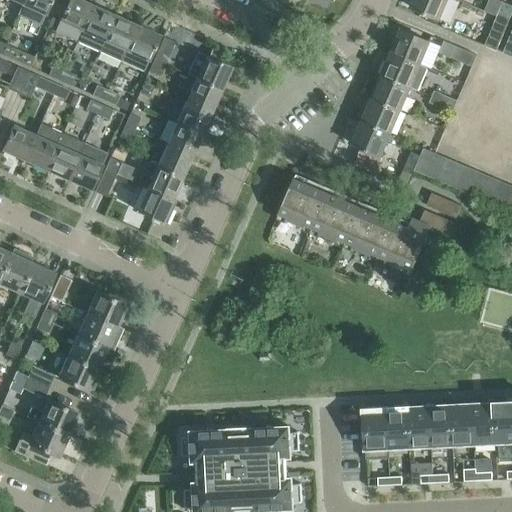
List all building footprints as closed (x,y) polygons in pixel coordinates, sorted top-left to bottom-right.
[(23,0),(22,4),(17,15),(40,25),(45,15),(44,15),(51,0),(23,0)] [(77,42),(82,31),(93,6),(80,0),(68,0),(54,32),(77,42)] [(457,0),(413,0),(410,7),(439,19),(446,5),(457,9),(460,1),(457,0)] [(511,6),(503,2),(498,13),(510,18),(511,13),(511,6)] [(82,31),(103,41),(115,15),(114,15),(93,6),(82,31)] [(510,18),(498,13),(485,45),(496,50),(510,18)] [(99,52),(120,61),(137,25),(115,16),(115,15),(103,41),(99,52)] [(137,25),(120,61),(143,71),(159,35),(158,35),(137,25)] [(401,29),(391,52),(420,64),(430,42),(401,29)] [(511,31),(503,53),(511,57),(511,31)] [(164,37),(153,60),(164,65),(175,42),(164,37)] [(439,53),(451,58),(456,46),(444,41),(439,53)] [(4,44),(0,52),(0,53),(11,58),(16,49),(4,44)] [(456,46),(451,58),(472,67),(477,55),(456,46)] [(391,52),(381,75),(411,87),(420,64),(391,52)] [(206,57),(195,79),(221,91),(231,68),(206,57)] [(0,59),(0,71),(5,74),(10,64),(0,59)] [(164,65),(153,60),(148,71),(159,76),(164,65)] [(48,74),(59,79),(63,70),(52,65),(48,74)] [(7,89),(18,94),(28,71),(17,66),(7,89)] [(63,70),(59,79),(71,84),(75,76),(63,70)] [(35,86),(53,94),(58,84),(28,71),(18,94),(29,99),(35,86)] [(381,75),(372,98),(401,110),(411,87),(381,75)] [(195,79),(186,101),(211,112),(221,91),(195,79)] [(138,93),(149,98),(154,86),(144,82),(138,93)] [(58,84),(53,94),(65,99),(69,89),(58,84)] [(96,85),(92,95),(103,100),(108,90),(96,85)] [(108,90),(103,100),(115,105),(118,97),(119,95),(108,90)] [(429,103),(441,108),(446,96),(434,91),(429,103)] [(446,96),(441,108),(452,113),(457,101),(446,96)] [(118,97),(115,105),(115,106),(126,110),(129,102),(118,97)] [(372,98),(362,121),(391,133),(401,110),(372,98)] [(90,100),(86,110),(97,114),(99,110),(102,105),(90,100)] [(186,101),(176,123),(201,134),(205,136),(211,122),(208,121),(211,112),(186,101)] [(97,114),(97,115),(108,120),(113,110),(102,105),(99,110),(97,114)] [(129,114),(124,126),(134,130),(139,119),(129,114)] [(391,133),(362,121),(352,144),(362,148),(357,159),(375,167),(380,156),(381,156),(391,133)] [(45,170),(46,171),(62,133),(40,123),(35,135),(24,160),(45,170)] [(176,123),(166,145),(192,156),(201,134),(176,123)] [(2,151),(24,160),(35,135),(13,125),(14,125),(13,125),(1,151),(2,151)] [(134,130),(124,126),(119,137),(129,141),(134,130)] [(46,170),(68,180),(84,143),(62,133),(46,171),(46,170)] [(84,143),(68,180),(89,190),(90,190),(107,153),(84,143)] [(166,145),(156,166),(182,178),(192,156),(166,145)] [(423,148),(419,160),(430,164),(434,153),(423,148)] [(425,175),(436,180),(445,158),(434,153),(430,164),(425,175)] [(110,158),(105,170),(116,175),(121,163),(110,158)] [(436,180),(446,184),(456,162),(445,158),(436,180)] [(119,171),(134,178),(138,167),(124,160),(119,171)] [(414,171),(425,175),(430,164),(419,160),(414,171)] [(446,184),(457,189),(467,167),(456,162),(446,184)] [(156,166),(147,188),(172,200),(182,178),(156,166)] [(457,189),(468,194),(477,171),(467,167),(457,189)] [(116,175),(105,170),(95,192),(95,194),(104,198),(105,197),(106,197),(116,175)] [(402,171),(397,183),(406,187),(412,175),(402,171)] [(468,194),(479,198),(488,176),(477,171),(468,194)] [(479,198),(490,203),(499,181),(488,176),(479,198)] [(409,228),(294,179),(293,179),(277,217),(278,217),(280,214),(287,217),(286,219),(304,227),(305,225),(312,228),(311,231),(313,228),(320,231),(319,233),(338,241),(338,239),(345,242),(344,245),(345,245),(346,242),(353,245),(352,247),(371,255),(372,253),(378,256),(377,259),(378,260),(379,256),(386,259),(385,261),(404,269),(405,267),(411,270),(410,273),(411,274),(431,228),(449,235),(454,223),(425,210),(420,222),(412,218),(412,219),(413,220),(409,228)] [(490,203),(500,207),(510,185),(499,181),(490,203)] [(500,207),(511,212),(511,209),(511,186),(510,185),(500,207)] [(172,200),(147,188),(137,210),(162,222),(166,223),(172,209),(169,208),(172,200)] [(427,206),(456,218),(461,206),(432,193),(427,206)] [(0,277),(11,253),(0,248),(0,277)] [(11,253),(0,277),(0,284),(19,293),(32,263),(25,260),(25,255),(15,250),(12,254),(11,253)] [(32,263),(19,293),(30,298),(23,313),(34,318),(54,273),(32,263)] [(50,297),(61,302),(71,280),(59,275),(50,297)] [(96,292),(86,313),(116,327),(126,305),(96,292)] [(45,308),(40,318),(52,323),(56,314),(45,308)] [(86,313),(77,335),(107,348),(116,327),(86,313)] [(52,323),(40,318),(36,328),(47,333),(52,323)] [(107,348),(77,335),(67,356),(97,369),(107,348)] [(13,340),(11,343),(20,347),(23,340),(18,338),(13,340)] [(5,355),(15,359),(20,348),(10,343),(5,355)] [(97,369),(67,356),(57,377),(87,391),(92,381),(95,383),(101,371),(97,369)] [(32,366),(27,377),(49,387),(54,376),(32,366)] [(49,387),(27,377),(16,372),(11,383),(8,389),(20,394),(22,388),(44,398),(49,387)] [(26,417),(38,422),(67,435),(77,413),(47,400),(42,411),(31,406),(26,417)] [(511,401),(494,403),(496,443),(511,442),(511,401)] [(472,404),(451,405),(453,445),(474,444),(472,403),(472,404)] [(473,403),(472,403),(474,444),(496,443),(494,403),(473,404),(473,403)] [(0,408),(0,416),(9,420),(13,411),(1,405),(0,408)] [(428,406),(408,407),(410,447),(431,446),(429,405),(428,405),(428,406)] [(430,405),(429,405),(431,446),(453,445),(451,405),(430,406),(430,405)] [(385,408),(363,409),(366,459),(389,458),(386,407),(385,407),(385,408)] [(387,407),(386,407),(389,458),(390,458),(389,448),(410,447),(408,407),(387,408),(387,407)] [(67,435),(38,422),(31,436),(22,432),(14,451),(46,466),(51,454),(58,457),(67,435)] [(181,438),(182,456),(192,456),(192,462),(196,462),(197,483),(193,483),(193,489),(184,490),(185,508),(194,508),(194,511),(229,511),(232,511),(255,511),(293,509),(293,503),(302,503),(301,484),(292,484),(291,478),(287,478),(286,457),(290,457),(290,451),(300,451),(299,432),(289,432),(289,427),(251,428),(228,429),(191,431),(191,437),(181,438)] [(476,469),(463,469),(464,482),(476,481),(476,473),(476,469)] [(492,472),(476,473),(476,481),(492,480),(492,472)] [(449,474),(435,475),(435,483),(449,482),(449,474)] [(435,475),(420,475),(421,484),(435,483),(435,475)] [(402,476),(390,477),(390,485),(402,485),(402,476)] [(390,477),(377,478),(378,486),(390,485),(390,477)]
